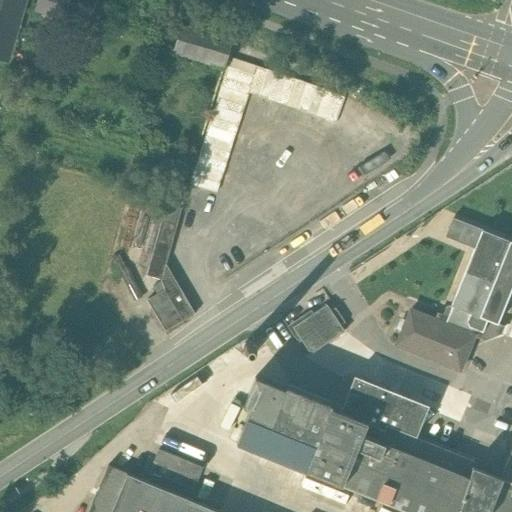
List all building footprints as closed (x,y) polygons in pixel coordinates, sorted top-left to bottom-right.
[(0,0),(0,59),(8,62),(22,15),(5,11),(7,0),(0,0)] [(26,0),(7,0),(5,11),(22,15),(26,0)] [(63,0),(37,0),(35,10),(59,17),(63,0)] [(232,39),(181,24),(173,52),(185,56),(185,57),(189,58),(189,57),(224,67),(232,39)] [(26,68),(12,63),(6,86),(19,90),(26,68)] [(172,181),(166,204),(181,208),(186,185),(172,181)] [(166,204),(146,275),(162,280),(166,265),(181,208),(166,204)] [(304,208),(260,231),(266,241),(310,219),(304,208)] [(445,324),(410,309),(405,321),(404,321),(399,332),(401,333),(396,345),(460,370),(474,335),(470,334),(473,328),(482,331),(487,320),(497,324),(511,286),(511,241),(452,218),(445,236),(474,248),(451,305),(452,306),(445,324)] [(194,314),(166,265),(162,280),(162,281),(165,289),(183,320),(194,314)] [(165,289),(162,281),(153,286),(157,293),(147,300),(165,331),(183,320),(165,289)] [(327,305),(292,327),(310,354),(344,331),(327,305)] [(381,360),(344,331),(310,354),(327,366),(353,377),(428,407),(441,412),(443,412),(446,411),(448,410),(449,409),(454,397),(455,394),(454,390),(452,389),(451,388),(381,360)] [(242,350),(249,355),(256,352),(257,344),(251,340),(244,343),(242,350)] [(249,355),(242,350),(234,351),(228,351),(214,359),(197,391),(190,387),(186,394),(185,393),(172,417),(297,466),(289,486),(306,493),(310,483),(348,498),(352,489),(409,511),(511,511),(511,481),(501,477),(449,456),(451,451),(416,436),(386,424),(383,430),(367,423),(339,412),(329,408),(331,405),(286,387),(285,388),(283,387),(282,388),(239,371),(245,364),(243,363),(249,355)] [(428,407),(353,377),(339,412),(367,423),(383,430),(386,424),(416,436),(428,407)] [(511,449),(501,477),(511,481),(511,449)] [(221,511),(108,465),(88,511),(221,511)] [(348,498),(310,483),(306,493),(305,495),(343,511),(348,498)] [(390,511),(356,498),(350,511),(354,511),(390,511)]
